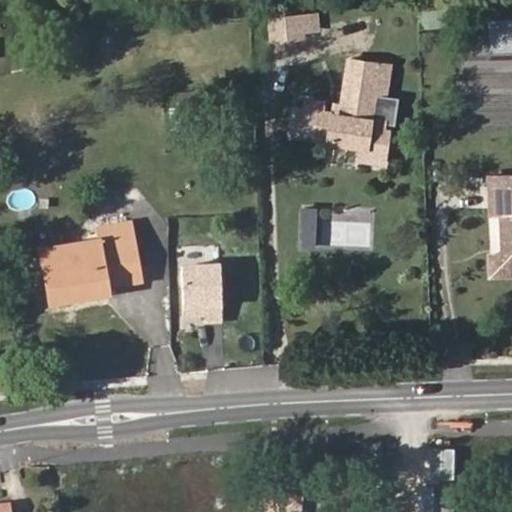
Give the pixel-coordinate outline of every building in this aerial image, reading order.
[(444,0),(434,0),(413,3),(417,29),(448,25),(444,0)] [(316,9),(262,15),(265,40),(319,34),(316,9)] [(391,56),(349,50),(341,109),(316,106),(317,100),(300,98),(299,103),(291,102),(288,125),(326,131),(328,137),(358,141),(357,154),(379,156),(385,127),(378,126),(380,115),(372,113),(375,86),(386,87),(391,56)] [(182,94),(188,141),(212,139),(207,91),(182,94)] [(511,178),(492,180),(493,209),(499,209),(501,248),(501,253),(509,259),(511,258),(511,178)] [(312,248),(312,205),(295,205),(295,248),(312,248)] [(102,241),(40,254),(51,308),(107,296),(106,290),(139,283),(127,222),(99,228),(102,241)] [(224,268),(185,272),(190,320),(212,318),(212,324),(229,322),(224,268)]
